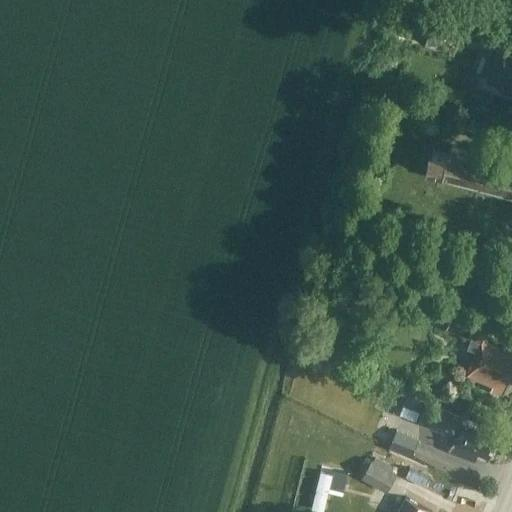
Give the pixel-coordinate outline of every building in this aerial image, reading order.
[(446,0),(426,0),(412,35),(434,44),(452,2),(446,0)] [(511,47),(499,43),(486,78),(511,88),(511,47)] [(511,192),(511,161),(450,147),(449,153),(428,149),(425,166),(445,170),(444,176),(511,192)] [(434,299),(410,289),(404,303),(428,313),(434,299)] [(507,380),(511,382),(511,358),(503,355),(505,349),(480,339),(488,319),(452,304),(444,325),(470,336),(466,346),(474,350),(465,373),(491,384),(489,389),(501,394),(507,380)] [(420,410),(423,401),(406,395),(403,403),(420,410)] [(420,410),(416,421),(453,435),(447,450),(472,460),(475,453),(486,457),(497,430),(460,416),(423,401),(420,410)] [(388,448),(410,457),(418,438),(395,429),(388,448)] [(385,490),(395,472),(370,459),(361,477),(385,490)] [(430,511),(432,511),(405,496),(395,511),(430,511)]
